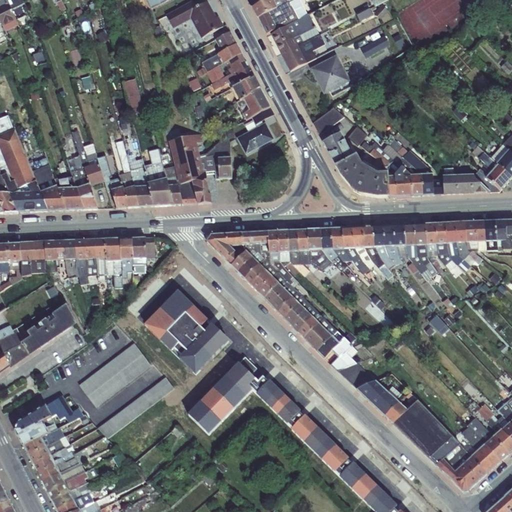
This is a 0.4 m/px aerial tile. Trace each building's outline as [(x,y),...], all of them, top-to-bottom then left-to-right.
[(6,0),(0,0),(0,21),(2,26),(16,19),(11,9),(6,0)] [(6,0),(11,9),(24,3),(22,0),(6,0)] [(146,0),(151,9),(167,0),(146,0)] [(193,0),(166,15),(166,16),(173,29),(190,19),(201,38),(224,26),(218,16),(216,17),(208,2),(196,8),(193,1),(193,0)] [(276,8),(272,0),(266,0),(251,8),(257,19),(258,19),(277,9),(276,8)] [(286,24),(287,26),(309,15),(311,13),(309,9),(303,12),(290,18),(286,10),(294,6),(291,0),(276,8),(277,9),(282,18),(283,17),(286,24)] [(294,6),(286,10),(290,18),(303,12),(296,0),(291,0),(294,6)] [(511,3),(503,11),(511,22),(511,21),(511,3)] [(381,6),(374,14),(380,20),(388,11),(381,6)] [(266,34),(286,24),(283,17),(282,18),(277,9),(258,19),(266,34)] [(356,16),(360,23),(372,16),(369,10),(356,16)] [(300,36),(315,28),(309,15),(287,26),(270,34),(281,54),(298,45),(303,43),(300,36)] [(69,25),(62,30),(67,37),(74,33),(69,25)] [(160,26),(154,27),(157,41),(163,37),(160,26)] [(303,43),(319,34),(315,28),(300,36),(303,43)] [(96,36),(101,44),(109,40),(104,32),(96,36)] [(223,64),(227,62),(242,54),(230,32),(216,40),(222,52),(218,54),(223,64)] [(285,61),(290,72),(316,59),(312,52),(325,45),(319,34),(303,43),(298,45),(301,52),(285,61)] [(301,52),(298,45),(281,54),(285,61),(301,52)] [(42,52),(34,54),(36,63),(44,61),(42,52)] [(207,73),(223,64),(218,54),(202,63),(207,73)] [(236,86),(254,77),(242,54),(227,62),(231,68),(228,70),(230,74),(211,85),(214,90),(228,83),(233,81),(236,86)] [(311,69),(324,94),(349,81),(336,56),(311,69)] [(501,67),(506,74),(511,68),(511,65),(507,61),(501,67)] [(117,66),(122,78),(131,74),(126,62),(117,66)] [(89,77),(81,79),(84,90),(92,88),(89,77)] [(240,101),(243,100),(260,90),(254,77),(236,86),(232,88),(240,101)] [(122,83),(131,116),(143,112),(135,80),(134,80),(122,83)] [(232,88),(236,86),(233,81),(228,83),(231,89),(232,88)] [(161,94),(155,90),(153,91),(153,89),(147,99),(156,104),(161,94)] [(251,118),(270,108),(260,90),(243,100),(249,111),(242,114),(246,121),(251,118)] [(249,111),(243,100),(240,101),(237,103),(242,114),(249,111)] [(195,108),(198,119),(205,117),(201,106),(195,108)] [(452,112),(457,117),(463,112),(459,107),(452,112)] [(255,125),(262,121),(274,115),(270,108),(251,118),(253,121),(255,125)] [(313,124),(319,135),(344,117),(334,109),(313,124)] [(0,149),(0,135),(14,130),(8,114),(0,117),(0,173),(1,177),(7,174),(11,183),(13,182),(0,149)] [(118,121),(122,135),(130,132),(126,119),(118,121)] [(244,125),(248,132),(263,124),(262,121),(255,125),(253,121),(244,125)] [(237,138),(246,154),(274,139),(265,123),(263,124),(248,132),(237,138)] [(348,138),(357,147),(366,137),(356,128),(348,138)] [(227,131),(228,139),(235,137),(233,129),(227,131)] [(18,189),(19,189),(20,191),(21,194),(24,193),(25,193),(30,193),(27,186),(36,182),(30,166),(14,130),(0,135),(0,149),(13,182),(15,181),(18,189)] [(80,157),(84,168),(99,164),(97,159),(91,141),(82,144),(78,131),(72,133),(80,157)] [(336,167),(353,158),(340,133),(322,143),(329,156),(336,167)] [(190,175),(191,175),(207,173),(207,175),(214,174),(215,174),(214,156),(206,158),(203,164),(200,164),(193,136),(182,139),(190,175)] [(215,174),(214,174),(215,179),(219,179),(218,159),(231,159),(230,143),(226,137),(205,155),(206,158),(214,156),(215,174)] [(176,176),(178,185),(192,182),(191,178),(191,175),(190,175),(182,139),(168,141),(174,167),(176,176)] [(124,190),(134,187),(131,175),(128,163),(127,157),(123,141),(116,143),(123,169),(118,170),(120,178),(121,178),(123,188),(124,190)] [(403,158),(421,176),(433,175),(433,172),(409,151),(408,153),(395,141),(389,147),(403,158)] [(375,160),(388,170),(395,176),(395,177),(410,177),(410,175),(382,151),(374,144),(371,148),(365,143),(361,148),(369,154),(369,155),(375,160)] [(410,177),(421,176),(403,158),(389,147),(387,145),(382,151),(410,175),(410,177)] [(497,164),(509,151),(504,146),(503,145),(490,159),(497,164)] [(478,158),(484,153),(477,147),(472,153),(478,158)] [(144,167),(148,184),(166,180),(161,156),(159,150),(149,152),(152,165),(144,167)] [(497,164),(497,165),(511,178),(511,177),(511,153),(509,151),(497,164)] [(497,165),(497,164),(490,159),(484,153),(478,158),(485,165),(481,169),(479,172),(481,174),(486,179),(497,165)] [(178,186),(178,185),(176,176),(174,167),(171,167),(168,155),(161,156),(166,180),(167,180),(169,186),(178,186)] [(378,198),(388,198),(388,178),(388,174),(378,175),(369,170),(361,166),(356,156),(353,158),(336,167),(341,177),(353,191),(360,195),(378,198)] [(77,189),(90,185),(84,168),(80,157),(67,161),(73,179),(76,189),(77,189)] [(111,177),(106,157),(97,159),(99,164),(105,182),(104,182),(107,192),(112,191),(123,188),(121,178),(120,178),(110,181),(109,178),(111,177)] [(135,187),(135,188),(148,187),(148,184),(144,167),(142,159),(128,163),(131,175),(134,187),(135,187)] [(218,159),(219,179),(232,178),(231,159),(218,159)] [(378,175),(388,174),(388,170),(375,160),(369,170),(378,175)] [(479,172),(481,169),(472,160),(470,163),(479,172)] [(37,182),(41,193),(57,187),(56,182),(49,166),(47,162),(38,165),(37,164),(30,166),(36,182),(37,182)] [(90,185),(90,186),(104,182),(105,182),(99,164),(84,168),(90,185)] [(486,179),(500,191),(511,178),(497,165),(486,179)] [(191,178),(192,182),(198,204),(211,204),(211,194),(209,194),(208,185),(207,175),(207,173),(191,175),(191,178)] [(9,193),(9,194),(15,194),(20,191),(19,189),(18,189),(15,181),(13,182),(11,183),(7,174),(1,177),(3,181),(4,181),(9,193)] [(499,192),(500,191),(486,179),(481,174),(476,179),(490,193),(499,192)] [(421,176),(423,196),(434,195),(433,179),(433,175),(421,176)] [(410,177),(412,196),(423,196),(421,176),(410,177)] [(443,179),(444,195),(490,193),(476,179),(474,178),(474,176),(443,177),(443,179)] [(395,177),(388,178),(388,198),(412,196),(410,177),(395,177)] [(57,187),(58,190),(76,189),(73,179),(56,182),(57,187)] [(434,195),(444,195),(443,179),(433,179),(434,195)] [(148,187),(153,207),(173,206),(169,186),(167,180),(166,180),(148,184),(148,187)] [(3,181),(0,182),(0,193),(9,193),(4,181),(3,181)] [(9,194),(18,214),(48,212),(41,193),(37,182),(36,182),(27,186),(30,193),(25,193),(24,193),(21,194),(20,191),(15,194),(9,194)] [(178,185),(178,186),(183,205),(198,204),(192,182),(178,185)] [(90,185),(77,189),(84,210),(98,210),(90,186),(90,185)] [(169,186),(173,206),(183,205),(178,186),(169,186)] [(41,193),(48,212),(66,211),(58,190),(57,187),(41,193)] [(128,208),(139,208),(135,188),(135,187),(134,187),(124,190),(128,208)] [(148,187),(135,188),(139,208),(153,207),(148,187)] [(112,191),(116,209),(128,208),(124,190),(123,188),(112,191)] [(76,189),(58,190),(66,211),(84,210),(77,189),(76,189)] [(0,206),(3,215),(18,214),(9,194),(9,193),(0,193),(0,206)] [(503,241),(503,251),(511,250),(511,240),(511,236),(511,220),(496,221),(497,242),(503,241)] [(496,221),(485,222),(486,242),(497,242),(496,221)] [(466,243),(465,222),(455,223),(457,243),(466,243)] [(466,243),(477,242),(476,222),(465,222),(466,243)] [(485,222),(476,222),(477,242),(486,242),(485,222)] [(447,244),(445,223),(435,224),(437,245),(447,244)] [(457,243),(455,223),(445,223),(447,244),(457,243)] [(427,245),(425,224),(414,225),(416,246),(427,245)] [(437,245),(435,224),(425,224),(427,245),(437,245)] [(416,246),(414,225),(404,226),(406,246),(416,246)] [(385,247),(395,247),(394,226),(384,227),(385,247)] [(406,246),(404,226),(394,226),(395,247),(396,247),(406,246)] [(373,227),(363,228),(365,248),(375,248),(373,227)] [(373,227),(375,248),(376,248),(385,247),(384,227),(373,227)] [(344,250),(354,249),(353,228),(342,229),(344,250)] [(363,228),(353,228),(354,249),(365,248),(363,228)] [(321,230),(322,250),(333,250),(332,229),(321,230)] [(332,229),(333,250),(334,250),(344,250),(342,229),(332,229)] [(307,231),(309,251),(315,251),(322,250),(321,230),(307,231)] [(288,232),(289,252),(290,252),(299,251),(298,231),(288,232)] [(307,231),(298,231),(299,251),(309,251),(307,231)] [(242,234),(243,245),(253,245),(261,244),(269,244),(268,232),(242,234)] [(269,253),(279,253),(278,232),(268,232),(269,244),(269,253)] [(278,232),(279,253),(289,252),(288,232),(278,232)] [(243,245),(242,234),(211,235),(208,242),(227,261),(235,252),(229,246),(243,245)] [(120,240),(121,260),(133,259),(133,239),(120,240)] [(133,239),(133,259),(146,259),(146,239),(133,239)] [(154,239),(146,239),(146,259),(155,259),(154,239)] [(105,240),(95,241),(96,259),(97,259),(106,259),(105,240)] [(120,240),(105,240),(106,259),(106,262),(121,261),(121,260),(120,240)] [(75,241),(66,242),(66,261),(67,261),(76,260),(75,241)] [(85,241),(75,241),(76,260),(86,260),(85,241)] [(95,241),(85,241),(86,260),(87,260),(96,259),(95,241)] [(55,242),(20,244),(21,261),(22,277),(31,275),(31,274),(30,261),(46,260),(46,261),(56,261),(55,242)] [(55,242),(56,261),(66,261),(66,242),(55,242)] [(478,251),(477,242),(466,243),(468,252),(472,252),(478,251)] [(487,251),(486,242),(477,242),(478,251),(487,251)] [(497,242),(486,242),(487,251),(498,250),(497,242)] [(449,257),(457,265),(464,273),(470,267),(464,260),(459,255),(457,243),(447,244),(449,257)] [(459,255),(464,260),(468,256),(472,252),(468,252),(466,243),(457,243),(459,255)] [(9,244),(0,244),(0,262),(10,262),(9,244)] [(20,244),(9,244),(10,262),(21,261),(20,244)] [(257,252),(262,257),(261,244),(253,245),(254,249),(257,252)] [(262,257),(265,259),(270,259),(269,253),(269,244),(261,244),(262,257)] [(439,259),(449,271),(457,265),(449,257),(447,244),(437,245),(438,256),(439,259)] [(235,252),(227,261),(231,266),(247,252),(252,258),(257,252),(254,249),(253,245),(243,245),(229,246),(235,252)] [(427,245),(416,246),(417,257),(418,257),(428,257),(427,245)] [(427,245),(428,257),(434,256),(438,256),(437,245),(427,245)] [(406,246),(396,247),(399,259),(403,263),(404,264),(407,263),(404,258),(409,257),(406,246)] [(416,246),(406,246),(409,257),(409,258),(417,257),(416,246)] [(385,247),(376,248),(381,260),(389,271),(396,266),(390,259),(385,247)] [(395,247),(385,247),(390,259),(396,266),(403,263),(399,259),(396,247),(395,247)] [(362,262),(370,270),(376,265),(372,260),(365,248),(354,249),(362,262)] [(375,248),(365,248),(372,260),(376,265),(381,273),(385,270),(389,274),(391,272),(389,271),(381,260),(376,248),(375,248)] [(352,261),(356,267),(359,270),(363,274),(370,270),(362,262),(354,249),(344,250),(352,261)] [(322,250),(315,251),(315,254),(318,258),(329,273),(337,267),(333,263),(322,250)] [(333,250),(322,250),(333,263),(337,267),(342,272),(347,267),(342,262),(334,250),(333,250)] [(344,250),(334,250),(342,262),(352,261),(344,250)] [(293,265),(300,265),(299,251),(290,252),(290,260),(290,262),(293,265)] [(310,258),(309,251),(299,251),(300,265),(311,265),(310,261),(310,258)] [(315,251),(309,251),(310,258),(310,261),(318,258),(315,254),(315,251)] [(247,252),(231,266),(244,279),(259,265),(252,258),(247,252)] [(257,252),(252,258),(259,265),(260,265),(265,259),(262,257),(257,252)] [(289,252),(279,253),(281,263),(285,263),(285,260),(290,260),(290,252),(289,252)] [(472,252),(468,256),(479,264),(482,259),(472,252)] [(279,253),(269,253),(270,259),(270,265),(277,272),(279,274),(284,268),(285,268),(284,267),(281,263),(279,253)] [(488,254),(485,258),(493,265),(496,267),(499,263),(493,258),(488,254)] [(493,258),(499,263),(503,260),(496,254),(493,258)] [(441,267),(434,256),(428,257),(430,259),(428,260),(435,271),(441,267)] [(98,275),(97,259),(96,259),(87,260),(87,271),(87,276),(98,275)] [(106,259),(97,259),(98,275),(98,280),(107,280),(107,275),(106,262),(106,259)] [(127,273),(133,272),(133,259),(121,260),(121,261),(122,279),(127,279),(127,273)] [(146,259),(133,259),(133,272),(133,286),(140,281),(139,273),(139,265),(146,264),(146,259)] [(265,259),(260,265),(266,271),(270,265),(270,259),(265,259)] [(31,274),(46,273),(46,261),(46,260),(30,261),(31,274)] [(76,268),(76,260),(67,261),(67,271),(72,270),(74,280),(79,278),(78,276),(76,268)] [(87,260),(86,260),(76,260),(76,268),(78,276),(82,275),(84,284),(88,283),(87,276),(87,271),(87,260)] [(22,277),(21,261),(10,262),(10,270),(17,270),(17,277),(9,278),(9,281),(12,285),(22,279),(22,277)] [(56,272),(56,261),(46,261),(46,273),(49,273),(56,272)] [(67,261),(66,261),(56,261),(56,272),(61,280),(64,279),(61,271),(67,271),(67,261)] [(122,279),(121,261),(106,262),(107,275),(114,275),(114,288),(122,288),(122,279)] [(10,270),(10,262),(0,262),(0,272),(10,272),(10,270)] [(288,263),(284,267),(285,268),(284,268),(289,273),(293,277),(297,273),(288,263)] [(259,265),(244,279),(251,286),(266,272),(266,271),(260,265),(259,265)] [(266,271),(266,272),(272,277),(277,272),(270,265),(266,271)] [(443,271),(441,267),(435,271),(431,275),(433,278),(443,271)] [(284,268),(279,274),(284,279),(291,285),(294,282),(288,275),(289,273),(284,268)] [(64,279),(61,280),(63,282),(74,280),(72,270),(67,271),(61,271),(64,279)] [(354,274),(363,282),(364,281),(368,286),(371,283),(363,274),(359,270),(354,274)] [(266,272),(251,286),(257,292),(272,278),(272,277),(266,272)] [(284,279),(279,274),(277,272),(272,277),(272,278),(279,284),(284,279)] [(401,274),(397,277),(401,282),(405,279),(401,274)] [(489,280),(497,286),(501,279),(494,274),(489,280)] [(354,275),(351,277),(357,283),(356,284),(359,287),(362,283),(354,275)] [(272,278),(257,292),(271,306),(286,291),(279,284),(272,278)] [(291,286),(291,285),(284,279),(279,284),(286,291),(291,286)] [(0,292),(12,285),(9,281),(0,286),(0,292)] [(292,298),(293,298),(298,292),(291,286),(286,291),(292,298)] [(474,286),(469,291),(472,295),(478,291),(474,286)] [(303,287),(299,292),(305,298),(309,294),(303,287)] [(286,291),(271,306),(278,313),(292,298),(286,291)] [(178,292),(144,326),(196,377),(229,343),(178,292)] [(298,292),(293,298),(299,305),(305,299),(298,292)] [(371,300),(381,309),(385,305),(375,296),(371,300)] [(292,298),(278,313),(285,319),(299,305),(293,298),(292,298)] [(305,299),(299,305),(312,318),(318,312),(305,299)] [(21,344),(29,354),(76,323),(67,305),(52,315),(56,320),(50,324),(47,320),(41,323),(44,327),(38,332),(35,328),(28,333),(31,337),(24,342),(21,344)] [(299,305),(285,319),(298,332),(312,318),(299,305)] [(0,312),(0,322),(2,326),(8,323),(2,311),(0,312)] [(312,318),(319,325),(324,319),(318,312),(312,318)] [(455,322),(449,315),(444,320),(450,326),(455,322)] [(312,318),(298,332),(304,339),(319,325),(312,318)] [(319,325),(326,331),(332,338),(337,332),(324,319),(319,325)] [(77,325),(76,323),(29,354),(30,357),(77,325)] [(326,331),(319,325),(304,339),(311,346),(326,331)] [(10,326),(0,330),(0,339),(14,333),(13,330),(10,326)] [(332,338),(326,331),(311,346),(318,352),(332,338)] [(339,345),(344,339),(337,332),(332,338),(339,345)] [(14,333),(0,339),(0,345),(3,346),(14,341),(17,339),(14,333)] [(332,338),(318,352),(325,359),(333,351),(339,357),(342,354),(343,356),(346,353),(352,346),(344,339),(339,345),(332,338)] [(397,338),(391,344),(397,349),(403,344),(397,338)] [(3,353),(9,365),(13,362),(14,364),(29,354),(21,344),(17,346),(3,353)] [(133,345),(127,349),(135,360),(141,355),(133,345)] [(352,346),(346,353),(351,358),(357,352),(352,346)] [(135,360),(127,349),(122,353),(130,364),(135,360)] [(0,354),(0,371),(9,365),(3,353),(0,354)] [(130,364),(122,353),(116,357),(124,368),(130,364)] [(356,363),(351,358),(346,353),(343,356),(342,354),(339,357),(331,365),(338,371),(356,363)] [(141,355),(135,360),(144,370),(149,366),(141,355)] [(124,368),(116,357),(111,362),(119,372),(124,368)] [(135,360),(130,364),(138,375),(144,370),(135,360)] [(119,372),(111,362),(105,366),(113,377),(119,372)] [(238,363),(188,415),(209,435),(251,392),(374,511),(404,511),(264,376),(258,382),(238,363)] [(356,363),(338,371),(357,390),(376,382),(357,363),(356,363)] [(138,375),(130,364),(124,368),(133,379),(138,375)] [(113,377),(105,366),(100,370),(108,381),(113,377)] [(133,379),(124,368),(119,372),(127,383),(133,379)] [(108,381),(100,370),(95,374),(103,385),(108,381)] [(119,372),(113,377),(122,387),(127,383),(119,372)] [(103,385),(95,374),(89,378),(97,389),(103,385)] [(113,377),(108,381),(116,391),(122,387),(113,377)] [(97,389),(89,378),(83,383),(92,393),(97,389)] [(166,379),(160,383),(168,394),(175,389),(166,379)] [(108,381),(103,385),(111,396),(116,391),(108,381)] [(376,382),(357,390),(387,419),(401,405),(397,401),(386,391),(376,382)] [(92,393),(83,383),(78,387),(86,397),(92,393)] [(168,394),(160,383),(154,387),(163,399),(168,394)] [(103,385),(97,389),(105,400),(111,396),(103,385)] [(386,391),(397,401),(402,394),(391,386),(386,391)] [(163,399),(154,387),(149,392),(157,403),(163,399)] [(105,400),(97,389),(92,393),(100,404),(105,400)] [(157,403),(149,392),(143,396),(152,407),(157,403)] [(100,404),(92,393),(86,397),(94,408),(100,404)] [(404,407),(408,410),(418,401),(409,394),(406,398),(408,400),(407,401),(408,402),(404,407)] [(488,401),(509,424),(511,421),(511,416),(508,412),(510,411),(505,405),(495,394),(491,398),(491,399),(488,401)] [(152,407),(143,396),(138,400),(147,411),(152,407)] [(14,432),(17,437),(53,417),(56,415),(68,409),(61,398),(17,425),(14,432)] [(147,411),(138,400),(133,404),(141,415),(147,411)] [(408,410),(393,424),(437,466),(444,460),(460,444),(418,401),(408,410)] [(141,415),(133,404),(127,408),(135,419),(141,415)] [(401,405),(387,419),(393,424),(408,410),(404,407),(401,405)] [(490,418),(491,418),(493,416),(494,415),(485,405),(481,408),(490,418)] [(53,417),(17,437),(23,449),(41,439),(50,434),(56,431),(59,429),(56,424),(71,416),(75,421),(84,416),(81,411),(78,407),(74,410),(70,412),(68,409),(56,415),(53,417)] [(135,419),(127,408),(122,413),(130,423),(135,419)] [(481,408),(477,412),(487,422),(490,418),(481,408)] [(122,413),(116,417),(125,428),(130,423),(122,413)] [(493,416),(491,418),(496,424),(501,431),(502,430),(509,424),(502,417),(498,421),(493,416)] [(125,428),(116,417),(111,421),(119,432),(125,428)] [(485,445),(493,438),(476,419),(468,426),(469,427),(485,445)] [(119,432),(111,421),(105,425),(114,436),(119,432)] [(497,435),(501,431),(496,424),(492,428),(497,435)] [(502,430),(511,441),(511,427),(509,424),(502,430)] [(114,436),(105,425),(98,431),(99,432),(106,439),(107,441),(114,436)] [(485,445),(469,427),(462,434),(478,452),(485,445)] [(178,428),(172,432),(179,440),(184,435),(178,428)] [(511,452),(511,441),(502,430),(501,431),(497,435),(493,438),(509,455),(511,452)] [(60,438),(56,431),(50,434),(52,438),(54,444),(61,440),(60,438)] [(485,445),(501,462),(509,455),(493,438),(485,445)] [(23,449),(28,458),(46,448),(41,439),(23,449)] [(472,458),(460,444),(444,460),(455,472),(472,458)] [(478,452),(472,458),(487,475),(501,462),(485,445),(478,452)] [(46,448),(28,458),(32,467),(50,457),(46,448)] [(196,463),(203,456),(197,450),(190,457),(196,463)] [(50,457),(32,467),(37,476),(55,466),(61,463),(64,462),(65,465),(75,459),(73,456),(72,454),(62,459),(59,453),(50,457)] [(121,466),(128,462),(120,454),(113,458),(121,466)] [(444,460),(437,466),(449,478),(462,492),(467,492),(487,475),(472,458),(455,472),(444,460)] [(204,475),(214,466),(207,459),(198,467),(204,475)] [(37,476),(41,485),(60,475),(68,471),(65,465),(64,462),(61,463),(55,466),(37,476)] [(46,493),(64,484),(70,481),(73,479),(68,471),(60,475),(41,485),(46,493)] [(203,479),(210,485),(216,479),(208,472),(203,479)] [(51,502),(69,493),(77,489),(73,479),(70,481),(64,484),(46,493),(51,502)] [(55,511),(74,502),(79,499),(82,498),(77,489),(69,493),(51,502),(55,511)] [(509,511),(511,510),(511,491),(489,511),(509,511)] [(0,507),(9,502),(5,493),(0,495),(0,507)] [(55,511),(76,511),(78,511),(87,507),(82,498),(79,499),(74,502),(55,511)] [(0,511),(12,511),(14,511),(9,502),(0,507),(0,511)]
